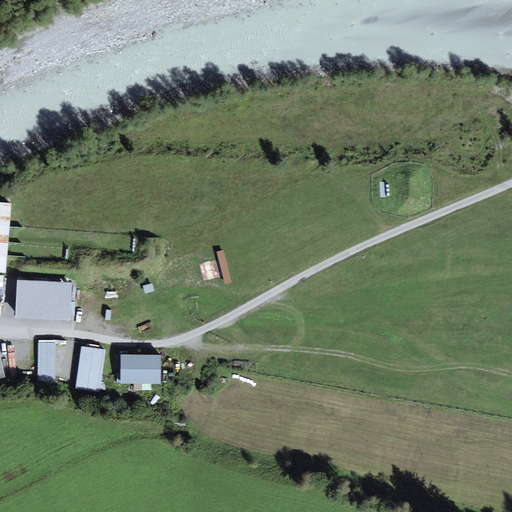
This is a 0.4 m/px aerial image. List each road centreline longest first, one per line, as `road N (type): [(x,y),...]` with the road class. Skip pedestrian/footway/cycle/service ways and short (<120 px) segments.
road 1 (track): [(511,176),(179,341)]
road 2 (track): [(511,371),(417,369),(266,342),(179,341)]
